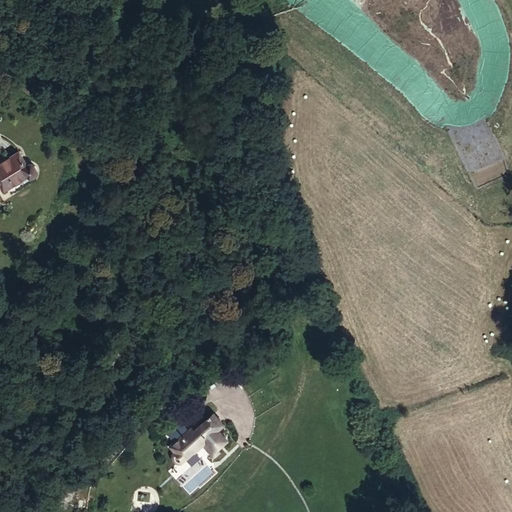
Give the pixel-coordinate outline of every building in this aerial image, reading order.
[(0,166),(0,188),(1,191),(29,174),(30,175),(32,175),(34,174),(35,171),(36,169),(37,168),(36,165),(34,163),(31,163),(29,163),(26,165),(19,154),(0,166)] [(315,321),(308,326),(317,339),(324,335),(315,321)] [(202,376),(214,366),(204,358),(195,369),(202,376)] [(210,383),(220,371),(214,366),(202,376),(210,383)] [(216,428),(224,421),(215,411),(196,428),(194,426),(173,444),(178,449),(176,451),(175,454),(175,456),(176,457),(178,460),(180,460),(181,460),(183,459),(205,441),(203,439),(216,428)] [(224,438),(216,428),(203,439),(205,441),(206,440),(208,441),(213,448),(216,446),(224,438)] [(208,441),(205,444),(213,454),(218,449),(216,446),(213,448),(208,441)]
